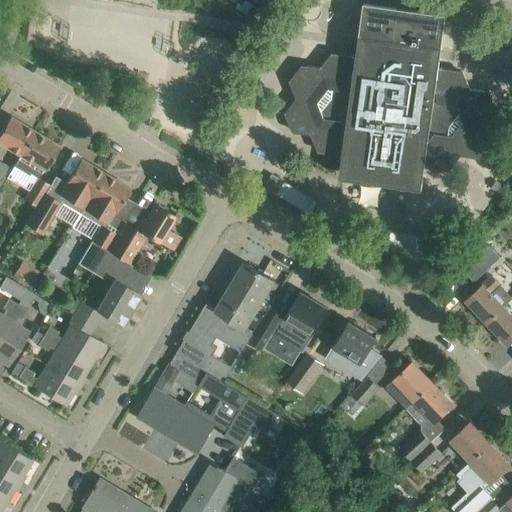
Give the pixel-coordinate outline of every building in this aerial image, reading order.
[(296,98),(284,113),(292,132),(310,135),(317,152),(342,156),(339,177),(421,189),(425,160),(428,168),(449,171),(460,156),(479,158),(492,142),(485,125),(496,110),(488,91),(470,88),(463,71),(438,68),(446,14),(363,2),(355,64),(352,55),(331,53),(320,67),(301,65),(289,81),(296,98)] [(0,131),(0,143),(20,155),(34,131),(9,116),(0,131)] [(59,146),(34,131),(20,155),(14,165),(28,174),(30,173),(37,178),(24,199),(26,200),(15,217),(26,224),(48,186),(49,185),(38,178),(43,169),(45,170),(59,146)] [(80,159),(59,193),(48,186),(26,224),(43,233),(61,201),(81,213),(105,174),(80,159)] [(0,185),(11,168),(0,161),(0,185)] [(106,228),(130,189),(105,174),(81,213),(100,224),(77,264),(93,273),(106,250),(116,233),(106,228)] [(309,214),(317,201),(284,181),(276,195),(309,214)] [(124,220),(116,233),(106,250),(129,263),(146,235),(158,243),(175,215),(154,203),(145,218),(142,215),(135,227),(124,220)] [(396,239),(394,255),(424,260),(427,244),(396,239)] [(489,245),(462,270),(473,282),(500,257),(489,245)] [(129,263),(106,250),(93,273),(103,279),(104,276),(113,281),(95,310),(101,314),(123,326),(142,295),(126,285),(135,269),(142,273),(143,272),(129,263)] [(229,289),(216,310),(245,328),(253,314),(262,319),(272,303),(283,285),(245,263),(244,264),(245,264),(230,289),(229,289)] [(486,323),(503,307),(490,293),(499,285),(490,276),(464,300),(486,323)] [(17,304),(0,331),(0,358),(9,364),(29,332),(17,324),(35,295),(26,289),(17,304)] [(270,307),(249,342),(263,350),(273,333),(302,351),(328,308),(300,291),(284,316),(270,307)] [(0,310),(0,331),(17,304),(8,298),(0,310)] [(74,298),(68,307),(95,324),(101,314),(95,310),(82,302),(81,302),(74,298)] [(206,303),(176,352),(177,353),(205,370),(223,381),(232,366),(212,354),(216,347),(211,344),(216,336),(241,352),(244,348),(249,340),(251,336),(253,333),(245,328),(216,310),(214,314),(204,308),(206,304),(206,303)] [(95,324),(68,307),(66,310),(74,315),(69,322),(89,334),(95,324)] [(486,323),(507,345),(511,341),(511,316),(503,307),(486,323)] [(344,355),(360,364),(376,338),(349,321),(333,348),(327,358),(338,365),(344,355)] [(49,326),(43,335),(91,364),(103,343),(89,334),(69,322),(68,323),(70,324),(64,335),(49,326)] [(91,364),(43,335),(37,344),(52,353),(45,365),(78,385),(91,364)] [(141,411),(137,416),(157,428),(158,426),(168,432),(184,406),(166,395),(173,384),(172,383),(174,380),(193,391),(205,370),(177,353),(170,365),(169,364),(168,365),(169,365),(161,378),(143,407),(142,406),(139,410),(141,411)] [(323,365),(309,354),(289,381),(303,391),(323,365)] [(365,373),(376,382),(391,365),(380,356),(365,373)] [(395,378),(386,386),(406,408),(415,400),(432,383),(411,361),(397,375),(394,378),(395,378)] [(17,362),(11,372),(18,376),(24,367),(17,362)] [(24,367),(18,376),(65,406),(78,385),(45,365),(39,376),(24,367)] [(379,386),(368,376),(340,406),(354,419),(365,406),(363,404),(379,386)] [(302,405),(299,410),(308,417),(330,388),(320,381),(302,405)] [(415,400),(406,408),(420,422),(428,414),(436,421),(438,419),(453,405),(432,383),(415,400)] [(168,432),(167,434),(167,435),(169,432),(179,438),(177,441),(197,452),(200,447),(201,447),(204,443),(203,443),(214,424),(219,415),(228,399),(216,392),(207,407),(209,409),(204,418),(184,406),(168,432)] [(247,395),(223,435),(241,447),(255,426),(265,432),(277,414),(247,395)] [(489,444),(468,422),(451,438),(471,459),(471,460),(489,444)] [(400,448),(409,458),(430,440),(420,429),(400,448)] [(0,469),(19,481),(32,460),(0,440),(0,469)] [(430,440),(409,458),(420,471),(441,452),(430,440)] [(489,479),(492,482),(509,466),(489,444),(471,460),(471,459),(456,474),(470,489),(450,507),(455,511),(474,511),(490,498),(490,497),(481,487),(489,479)] [(193,492),(222,509),(226,511),(254,511),(265,499),(250,491),(261,473),(248,465),(233,456),(225,470),(221,468),(222,467),(218,465),(217,466),(211,462),(199,482),(202,484),(196,493),(193,492)] [(0,497),(7,502),(19,481),(0,469),(0,497)] [(84,507),(80,511),(120,511),(130,496),(128,498),(118,492),(120,490),(100,478),(97,483),(96,483),(93,487),(94,488),(83,507),(84,507)] [(226,511),(222,509),(193,492),(193,493),(195,494),(190,504),(187,502),(181,511),(226,511)] [(511,511),(511,494),(507,499),(508,499),(502,505),(508,511),(511,511)] [(120,511),(156,511),(140,502),(139,505),(129,499),(130,496),(120,511)] [(496,511),(500,509),(490,498),(474,511),(496,511)]
